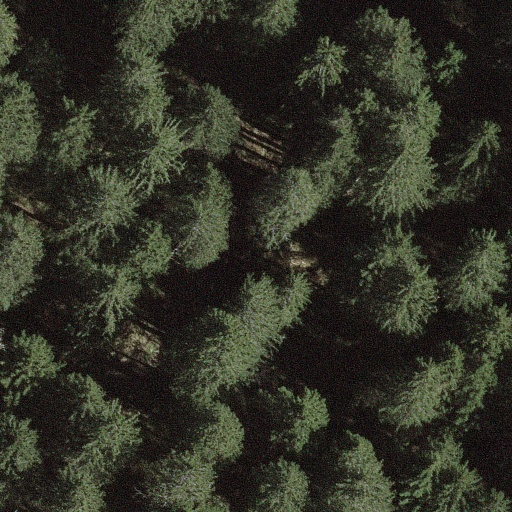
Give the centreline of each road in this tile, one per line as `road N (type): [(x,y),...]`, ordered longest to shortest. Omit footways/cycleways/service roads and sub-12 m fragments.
road 1 (track): [(0,427),(22,431),(150,335),(229,219),(204,48),(178,0)]
road 2 (track): [(229,219),(263,364),(318,442),(435,455),(511,437)]
